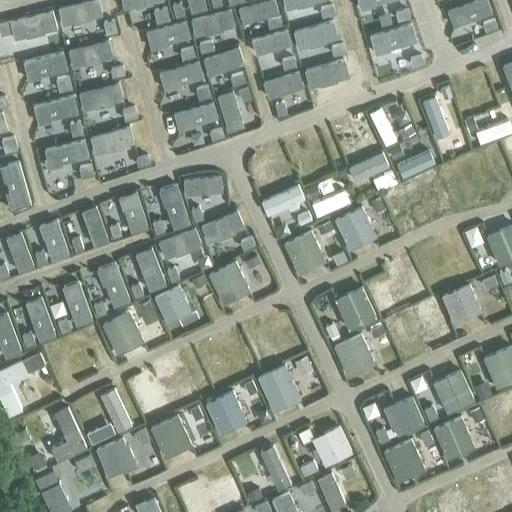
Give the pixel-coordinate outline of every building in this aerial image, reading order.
[(97,0),(88,0),(55,8),(61,26),(101,15),(97,0)] [(161,0),(119,0),(122,9),(162,0),(161,0)] [(206,7),(204,0),(191,0),(194,10),(206,7)] [(245,0),(214,0),(209,1),(211,9),(245,0)] [(275,0),(266,0),(244,6),(248,18),(278,9),(275,0)] [(290,0),(291,1),(283,4),(288,21),(308,16),(303,0),(281,0),(282,1),(286,0),(290,0)] [(485,0),(474,0),(444,11),(451,28),(491,14),(485,0)] [(165,7),(151,11),(155,24),(168,20),(165,7)] [(195,18),(199,31),(235,22),(231,9),(195,18)] [(416,13),(384,23),(388,35),(420,25),(416,13)] [(113,19),(101,22),(104,35),(115,32),(113,19)] [(187,19),(155,29),(159,40),(177,34),(180,44),(185,43),(190,56),(199,53),(193,36),(192,36),(187,19)] [(494,19),(482,24),(483,33),(496,28),(494,19)] [(287,28),(252,38),(256,51),(291,41),(287,28)] [(391,40),(400,69),(411,66),(406,48),(411,47),(407,35),(391,40)] [(107,39),(66,50),(70,68),(111,59),(107,39)] [(329,39),(297,51),(301,62),(333,51),(329,39)] [(387,41),(354,51),(357,62),(390,52),(387,41)] [(200,58),(169,68),(172,79),(203,69),(200,58)] [(123,67),(108,69),(110,77),(124,75),(123,67)] [(303,68),(263,80),(267,93),(294,85),(297,95),(307,92),(304,82),(307,81),(303,68)] [(209,76),(214,91),(247,80),(243,69),(223,75),(221,72),(209,76)] [(495,102),(483,70),(473,74),(480,96),(476,97),(478,104),(483,102),(484,106),(495,102)] [(507,92),(511,90),(511,70),(505,73),(507,79),(502,81),(507,92)] [(340,78),(310,88),(314,100),(344,90),(340,78)] [(447,82),(436,85),(447,120),(458,117),(447,82)] [(117,83),(76,93),(80,110),(121,101),(117,83)] [(218,96),(229,129),(240,126),(229,92),(218,96)] [(215,98),(180,109),(183,120),(204,114),(206,119),(217,115),(215,110),(218,109),(215,98)] [(370,112),(386,144),(397,138),(381,106),(370,112)] [(134,107),(120,110),(123,122),(125,122),(137,117),(134,107)] [(511,123),(510,118),(476,130),(480,142),(511,130),(511,123)] [(470,148),(460,120),(449,124),(450,128),(444,131),(450,145),(456,142),(460,152),(470,148)] [(361,155),(347,122),(336,126),(350,159),(361,155)] [(128,125),(87,137),(92,154),(133,143),(128,125)] [(394,172),(399,182),(435,164),(437,167),(441,165),(435,154),(431,156),(422,137),(412,142),(420,159),(394,172)] [(297,179),(280,143),(270,148),(286,184),(297,179)] [(384,150),(359,162),(363,173),(370,169),(373,175),(390,168),(387,162),(389,161),(384,150)] [(148,154),(133,159),(136,168),(149,163),(148,154)] [(433,171),(400,186),(406,200),(419,194),(430,219),(451,210),(433,171)] [(220,176),(181,180),(183,196),(220,192),(220,176)] [(175,227),(189,222),(177,184),(163,188),(175,227)] [(299,184),(262,200),(268,214),(305,198),(299,184)] [(345,188),(312,202),(317,214),(350,200),(345,188)] [(125,231),(131,229),(133,236),(147,231),(134,190),(120,195),(129,223),(123,225),(125,231)] [(362,204),(334,217),(349,248),(376,235),(362,204)] [(107,237),(97,206),(85,210),(91,228),(87,230),(91,239),(95,237),(96,241),(107,237)] [(199,206),(189,209),(193,221),(202,219),(199,206)] [(241,209),(228,215),(234,228),(247,223),(241,209)] [(511,219),(511,218),(501,223),(500,221),(491,225),(504,254),(511,250),(511,219)] [(58,221),(47,225),(57,255),(68,251),(58,221)] [(194,228),(156,242),(163,260),(201,245),(194,228)] [(284,241),(299,272),(326,258),(311,228),(284,241)] [(34,265),(21,231),(10,235),(23,269),(34,265)] [(469,269),(451,233),(439,239),(452,265),(447,267),(453,278),(469,269)] [(250,236),(237,242),(242,251),(255,246),(250,236)] [(138,247),(152,289),(166,284),(153,243),(138,247)] [(389,311),(419,296),(421,299),(431,294),(423,279),(412,284),(398,255),(384,262),(398,289),(382,297),(389,311)] [(103,259),(114,298),(125,294),(114,256),(103,259)] [(208,272),(223,303),(251,290),(236,259),(208,272)] [(502,278),(503,278),(511,301),(511,264),(499,270),(502,278)] [(174,267),(164,270),(169,283),(179,279),(174,267)] [(445,268),(426,276),(432,289),(435,288),(437,292),(448,286),(447,282),(451,280),(445,268)] [(85,301),(77,276),(66,280),(71,297),(62,300),(65,307),(61,308),(64,319),(79,314),(76,304),(85,301)] [(442,293),(454,321),(482,309),(470,281),(442,293)] [(154,295),(167,321),(192,310),(184,294),(187,293),(185,289),(183,291),(179,283),(154,295)] [(361,284),(333,297),(347,327),(375,315),(361,284)] [(38,323),(50,319),(39,289),(28,293),(38,323)] [(156,312),(149,299),(137,305),(143,317),(156,312)] [(386,319),(401,350),(429,337),(414,306),(386,319)] [(102,322),(118,353),(145,340),(130,309),(102,322)] [(9,355),(22,351),(7,311),(0,313),(0,331),(4,344),(2,344),(4,349),(6,349),(9,355)] [(262,329),(277,361),(305,348),(290,316),(262,329)] [(51,323),(37,328),(42,340),(56,335),(51,323)] [(94,325),(83,329),(86,338),(98,334),(94,325)] [(376,362),(361,331),(334,344),(348,375),(376,362)] [(56,343),(43,348),(61,389),(73,384),(56,343)] [(483,355),(497,387),(511,380),(511,343),(483,355)] [(0,368),(0,395),(9,415),(23,409),(9,380),(46,363),(40,351),(22,359),(22,358),(0,368)] [(266,364),(261,351),(248,356),(254,369),(266,364)] [(470,392),(455,358),(442,363),(452,384),(445,387),(451,399),(457,396),(458,398),(470,392)] [(258,375),(274,409),(302,396),(286,362),(258,375)] [(170,408),(198,395),(185,368),(157,381),(165,396),(161,398),(162,403),(167,400),(170,408)] [(418,414),(404,381),(391,386),(400,407),(393,410),(398,421),(404,418),(405,419),(408,418),(412,428),(425,422),(421,413),(418,414)] [(132,424),(116,387),(105,392),(121,429),(132,424)] [(204,397),(223,439),(238,433),(218,390),(204,397)] [(485,404),(502,442),(511,437),(511,428),(505,413),(508,411),(506,406),(503,407),(498,398),(485,404)] [(58,460),(87,447),(68,404),(54,410),(67,439),(52,446),(58,460)] [(433,423),(450,462),(460,457),(457,451),(463,449),(457,435),(452,437),(444,419),(433,423)] [(162,428),(175,456),(186,451),(173,423),(162,428)] [(312,437),(317,446),(313,448),(318,458),(322,456),(326,465),(353,451),(340,423),(312,437)] [(111,425),(87,436),(90,445),(115,434),(111,425)] [(95,447),(111,482),(138,470),(123,435),(95,447)] [(410,436),(383,449),(397,480),(425,467),(410,436)] [(261,450),(279,489),(291,483),(273,444),(261,450)] [(41,450),(29,456),(34,468),(35,468),(37,471),(47,466),(46,463),(47,463),(41,450)] [(39,476),(54,511),(57,511),(81,502),(65,464),(39,476)] [(490,472),(508,509),(511,507),(511,484),(503,466),(490,472)] [(317,477),(333,511),(344,511),(350,510),(332,470),(317,477)] [(205,486),(217,511),(220,511),(245,500),(232,473),(205,486)] [(467,511),(456,485),(442,491),(451,511),(467,511)] [(253,505),(256,511),(290,511),(281,492),(253,505)] [(150,511),(184,511),(178,498),(150,511)]
